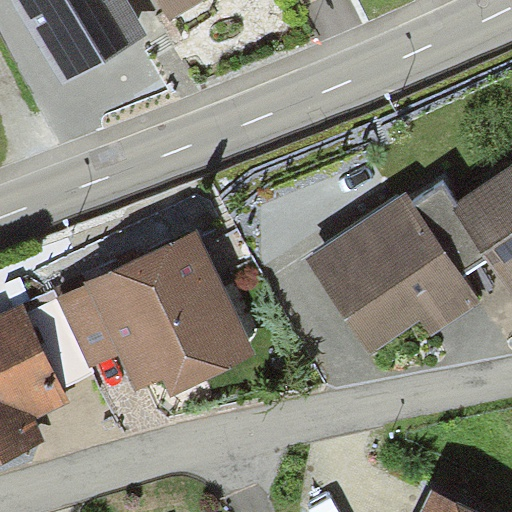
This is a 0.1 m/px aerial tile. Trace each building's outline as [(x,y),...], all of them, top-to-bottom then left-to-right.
[(11,0),(64,87),(148,37),(125,0),(11,0)] [(152,0),(168,25),(211,0),(152,0)] [(511,150),(457,187),(452,190),(491,249),(511,280),(511,150)] [(444,170),(414,189),(467,267),(491,249),(452,190),(457,187),(444,170)] [(414,189),(407,178),(307,245),(373,342),(421,310),(433,327),(442,322),(485,293),(467,267),(414,189)] [(197,213),(84,264),(86,268),(120,342),(122,346),(135,375),(163,362),(171,379),(255,341),(197,213)] [(120,342),(86,268),(57,285),(90,357),(120,342)] [(24,294),(0,304),(0,452),(45,433),(34,409),(69,393),(24,294)] [(482,511),(433,488),(421,511),(482,511)]
